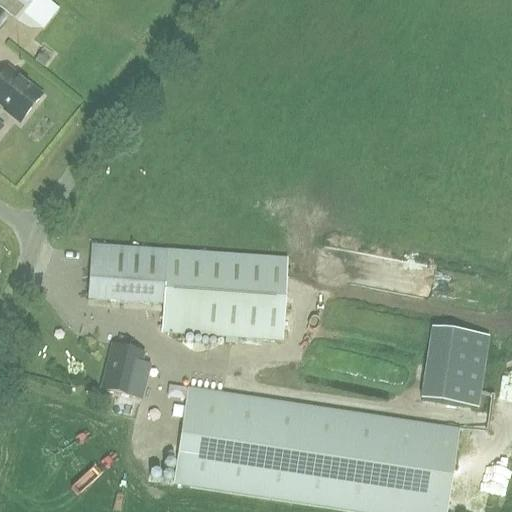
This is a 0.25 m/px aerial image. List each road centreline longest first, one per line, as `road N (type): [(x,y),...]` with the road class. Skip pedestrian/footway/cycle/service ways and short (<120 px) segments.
road 1 (unclassified): [(0,352),(51,208),(211,0)]
road 2 (unknown): [(37,237),(84,322),(144,345),(179,370),(288,363),(365,376)]
